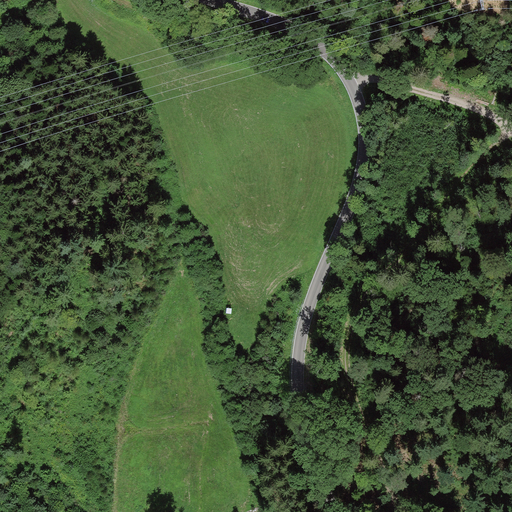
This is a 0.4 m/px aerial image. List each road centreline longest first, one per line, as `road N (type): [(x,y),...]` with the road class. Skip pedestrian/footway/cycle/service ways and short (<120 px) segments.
road 1 (tertiary): [(336,511),(300,417),(298,362),(308,311),(365,166),(361,105),(340,63),(304,31),(209,0)]
road 2 (track): [(511,132),(450,187),(384,268),(358,318),(360,372),(402,511)]
road 3 (track): [(354,88),(299,100),(243,86),(192,62),(160,23),(122,0)]
road 4 (track): [(354,88),(380,83),(429,95),(511,130)]
